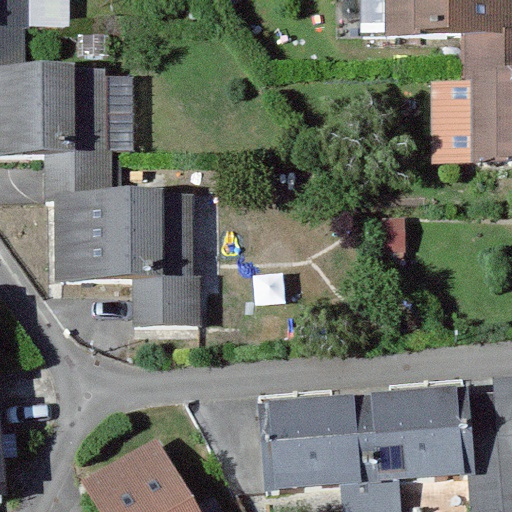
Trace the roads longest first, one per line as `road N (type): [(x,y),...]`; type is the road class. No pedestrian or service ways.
road 1 (residential): [(94,399),(511,360)]
road 2 (residential): [(0,276),(94,399)]
road 3 (residential): [(39,511),(94,399)]
